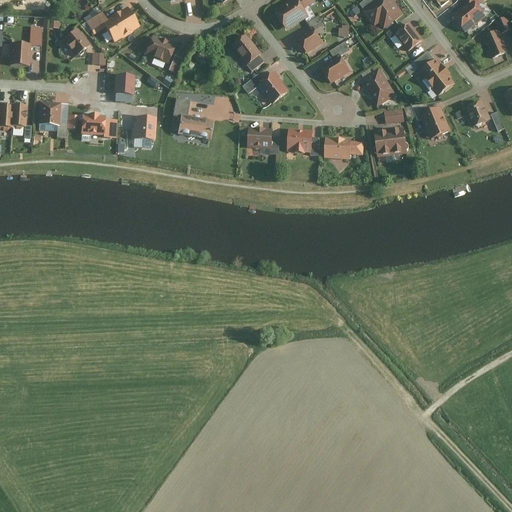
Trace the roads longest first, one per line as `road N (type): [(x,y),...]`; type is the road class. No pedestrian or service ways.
road 1 (track): [(511,508),(422,415),(511,354)]
road 2 (residential): [(248,10),(316,97),(338,113)]
road 3 (residential): [(415,0),(473,79),(511,72)]
